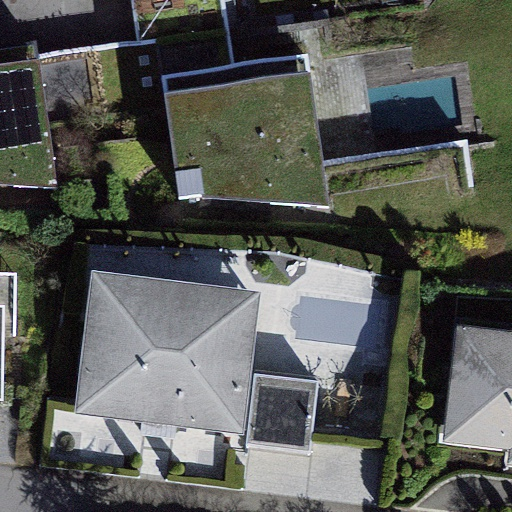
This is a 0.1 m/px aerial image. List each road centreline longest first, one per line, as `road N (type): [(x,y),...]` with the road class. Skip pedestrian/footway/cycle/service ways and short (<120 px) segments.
road 1 (motorway): [(511,496),(0,293)]
road 2 (residential): [(0,496),(138,511)]
